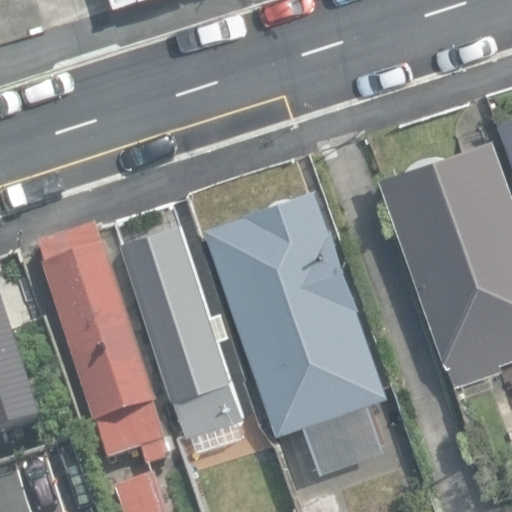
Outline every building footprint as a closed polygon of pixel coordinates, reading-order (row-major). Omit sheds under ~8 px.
[(511,119),(503,122),(511,151),(511,119)] [(511,361),(511,190),(495,136),(383,170),(450,381),(511,361)] [(377,390),(299,152),(188,188),(266,427),(377,390)] [(236,421),(164,201),(118,216),(190,436),(236,421)] [(166,440),(91,221),(39,238),(113,458),(166,440)] [(0,319),(0,437),(35,426),(0,319)] [(511,375),(488,385),(511,447),(511,375)] [(178,511),(166,459),(98,475),(107,511),(178,511)] [(297,500),(300,511),(393,511),(380,472),(297,500)]
